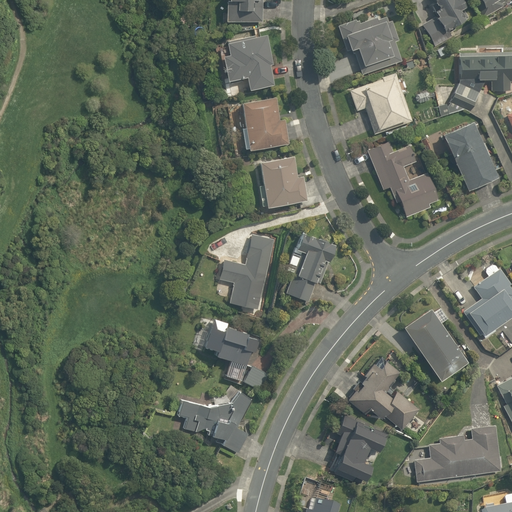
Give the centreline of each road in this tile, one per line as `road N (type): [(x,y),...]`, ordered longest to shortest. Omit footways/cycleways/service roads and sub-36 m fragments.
road 1 (residential): [(396,277),(346,197),(319,126),(303,0)]
road 2 (unclassified): [(256,511),(292,408),(396,277)]
road 3 (track): [(57,445),(185,511)]
road 4 (unclassified): [(396,277),(511,215)]
